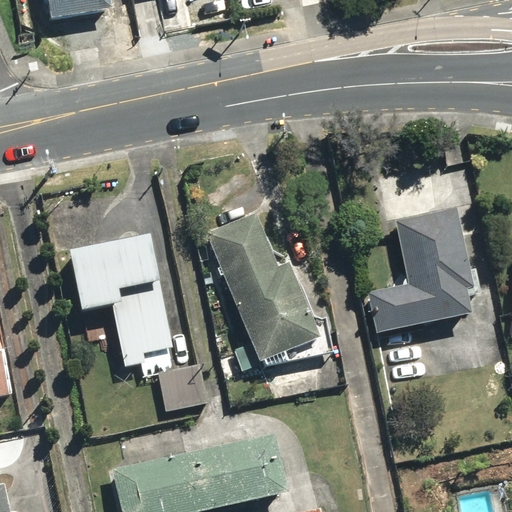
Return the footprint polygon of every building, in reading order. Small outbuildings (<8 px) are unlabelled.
[(101,21),(97,0),(34,0),(40,31),(101,21)] [(3,203),(0,203),(0,295),(20,292),(3,203)] [(464,323),(448,220),(391,229),(400,290),(359,296),(366,339),(464,323)] [(257,221),(201,240),(238,351),(226,355),(235,382),(314,355),(286,269),(274,273),(257,221)] [(160,235),(73,251),(84,313),(118,307),(129,366),(144,363),(147,380),(161,378),(179,375),(174,348),(181,347),(160,235)] [(0,397),(21,393),(10,332),(0,334),(0,397)] [(179,375),(161,378),(168,416),(216,407),(209,369),(179,375)] [(277,441),(111,480),(118,511),(233,511),(291,498),(277,441)] [(0,486),(0,511),(15,511),(10,484),(0,486)]
